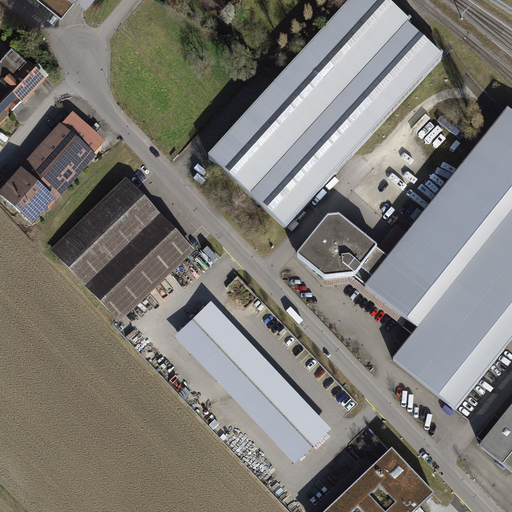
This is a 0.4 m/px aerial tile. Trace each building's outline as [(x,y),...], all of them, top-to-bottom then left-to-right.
[(44,0),(62,14),(73,0),(44,0)] [(223,0),(203,0),(200,4),(228,25),(238,11),(223,0)] [(354,0),(208,158),(286,229),(443,59),(408,27),(410,24),(384,0),(354,0)] [(0,123),(13,111),(43,82),(13,52),(0,64),(0,82),(3,85),(0,87),(0,123)] [(308,246),(299,257),(326,279),(331,273),(343,272),(349,272),(367,287),(366,288),(408,321),(403,327),(414,336),(394,361),(455,410),(511,339),(511,115),(508,112),(504,117),(389,260),(375,249),(376,249),(339,219),(328,220),(307,246),(308,246)] [(74,114),(61,128),(93,157),(106,143),(74,114)] [(21,174),(1,196),(33,224),(53,202),(54,203),(94,158),(93,157),(61,128),(60,128),(20,172),(21,174)] [(125,186),(54,252),(118,320),(189,253),(125,186)] [(329,429),(213,306),(177,340),(293,463),(329,429)] [(484,443),(481,447),(511,472),(511,407),(502,421),(495,415),(477,438),(484,443)] [(416,511),(434,495),(392,451),(391,452),(326,511),(416,511)]
